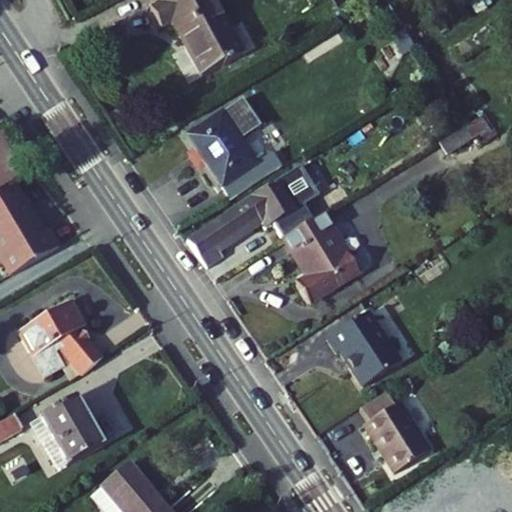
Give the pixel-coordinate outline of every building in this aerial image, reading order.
[(198,83),(238,60),(204,0),(173,0),(145,17),(155,35),(167,28),(198,83)] [(238,111),(185,145),(225,206),(273,175),(265,162),(249,172),(234,150),(255,137),(238,111)] [(452,166),(498,142),(483,114),(437,138),(452,166)] [(274,182),(293,211),(312,198),(292,169),(274,182)] [(293,211),(274,182),(185,244),(207,274),(228,260),(220,249),(257,225),(259,229),(263,226),(277,246),(304,228),(293,211)] [(24,207),(12,188),(0,194),(0,265),(8,279),(55,250),(45,233),(40,235),(31,220),(29,222),(21,209),(24,207)] [(353,274),(317,220),(304,228),(277,246),(301,283),(292,289),(305,307),(353,274)] [(55,354),(74,337),(70,332),(74,329),(60,306),(17,332),(42,375),(63,363),(55,354)] [(399,367),(365,314),(324,340),(335,357),(339,355),(362,391),(399,367)] [(78,381),(100,362),(77,335),(74,337),(55,354),(63,363),(78,381)] [(385,392),(359,408),(368,423),(364,426),(392,471),(426,447),(399,404),(394,407),(385,392)] [(62,476),(94,451),(62,409),(30,433),(62,476)] [(0,447),(14,439),(5,424),(0,426),(0,447)] [(426,447),(392,471),(394,473),(429,451),(426,447)] [(87,504),(94,511),(160,511),(127,471),(87,504)]
